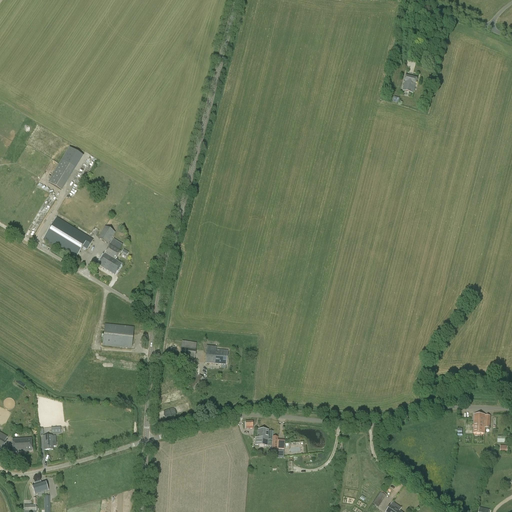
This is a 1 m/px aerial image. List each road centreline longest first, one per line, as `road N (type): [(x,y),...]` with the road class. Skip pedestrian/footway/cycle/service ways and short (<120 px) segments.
road 1 (unclassified): [(146,441),(244,414),(380,424),(455,407),(511,409)]
road 2 (tertiary): [(156,316),(235,0)]
road 3 (unclassified): [(156,316),(0,217)]
road 4 (unclassified): [(0,470),(20,475),(146,441)]
road 5 (tertiary): [(146,441),(156,316)]
